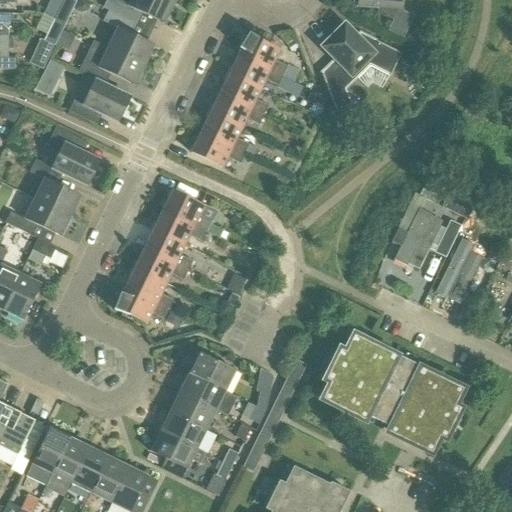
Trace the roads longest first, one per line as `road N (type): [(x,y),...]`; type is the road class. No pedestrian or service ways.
road 1 (residential): [(258,350),(284,293),(286,245),(263,213),(141,154)]
road 2 (residential): [(30,380),(94,402),(127,397),(140,384),(137,357),(118,335),(65,313)]
road 3 (residential): [(65,313),(141,154)]
road 4 (residential): [(141,154),(224,0)]
road 5 (residential): [(384,307),(511,365)]
